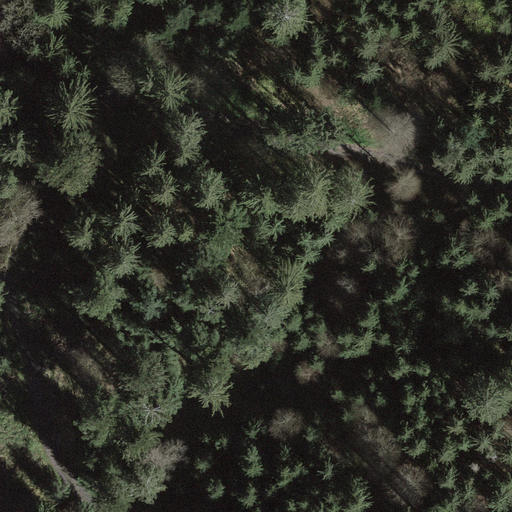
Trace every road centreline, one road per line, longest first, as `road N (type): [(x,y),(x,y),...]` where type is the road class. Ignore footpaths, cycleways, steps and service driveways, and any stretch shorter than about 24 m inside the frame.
road 1 (track): [(0,68),(146,123),(511,186)]
road 2 (track): [(0,272),(44,418),(97,511)]
